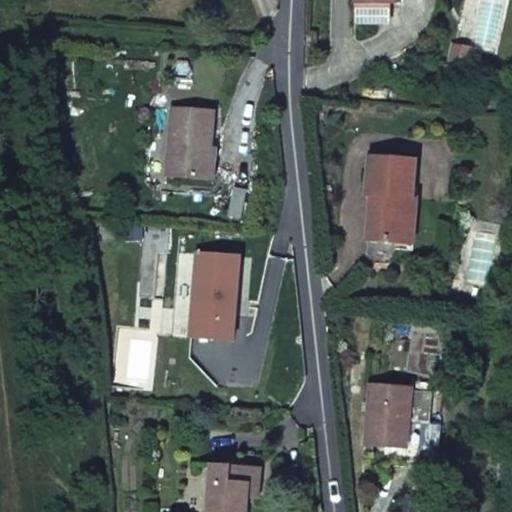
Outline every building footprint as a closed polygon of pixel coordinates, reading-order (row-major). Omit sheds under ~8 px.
[(390,6),(356,5),(356,24),(389,24),(390,6)] [(171,110),(166,177),(209,181),(214,114),(171,110)] [(370,198),(367,244),(382,245),(406,246),(409,203),(412,202),(415,167),(370,162),(367,197),(370,198)] [(251,196),(236,195),(233,226),(249,227),(251,196)] [(411,255),(415,203),(412,202),(409,203),(406,246),(382,245),(381,252),(411,255)] [(196,255),(189,343),(232,346),(239,258),(196,255)] [(369,388),(363,449),(407,453),(409,425),(412,394),(412,392),(369,388)] [(412,394),(409,425),(422,427),(425,396),(412,394)] [(210,465),(205,511),(246,511),(247,498),(248,485),(259,486),(260,481),(261,469),(210,465)] [(248,485),(247,498),(259,498),(259,486),(248,485)]
